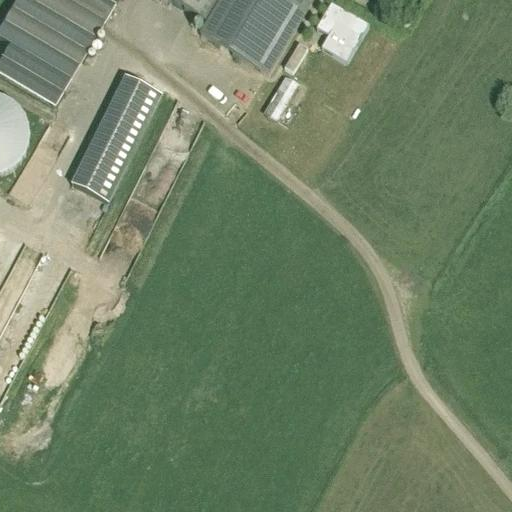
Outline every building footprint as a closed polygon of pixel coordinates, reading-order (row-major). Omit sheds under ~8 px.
[(0,43),(10,50),(0,67),(0,80),(55,113),(121,0),(22,0),(0,39),(0,43)] [(269,78),(314,0),(296,0),(294,5),(285,0),(165,0),(209,26),(201,38),(269,78)] [(371,29),(334,7),(319,32),(331,39),(324,52),(349,66),(371,29)] [(299,48),(283,72),(292,78),(307,53),(299,48)] [(125,81),(71,188),(108,207),(162,100),(125,81)] [(288,82),(264,124),(279,133),(304,91),(288,82)] [(0,184),(3,184),(7,182),(10,181),(12,179),(15,178),(17,176),(20,172),(22,170),(24,168),(26,165),(27,162),(29,159),(30,157),(31,154),(31,151),(32,147),(32,144),(32,140),(32,138),(31,135),(31,132),(30,129),(29,126),(28,123),(25,119),(23,116),(21,113),(19,111),(16,109),(14,107),(11,105),(9,104),(6,102),(3,101),(0,100),(0,184)]
